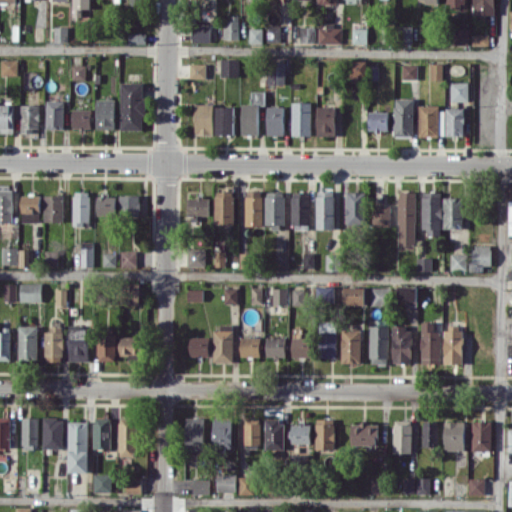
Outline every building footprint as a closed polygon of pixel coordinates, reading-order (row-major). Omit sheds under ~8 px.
[(90,0),(72,0),(73,14),(91,14),(90,0)] [(494,0),(473,0),(474,14),(495,14),(494,0)] [(224,39),(239,38),(239,17),(223,17),(224,39)] [(210,22),(192,23),(192,41),(211,41),(210,22)] [(267,42),(281,42),(280,24),(267,25),(267,42)] [(342,42),(341,27),(334,27),(334,25),(318,25),(319,43),(342,42)] [(67,41),(68,26),(54,26),(54,41),(67,41)] [(300,41),(315,42),(315,26),(301,26),(300,41)] [(263,28),(249,28),(250,45),(263,44),(263,28)] [(352,42),(367,42),(367,28),(352,28),(352,42)] [(469,29),(452,29),(452,44),(469,44),(469,29)] [(146,32),(129,32),(129,43),(146,43),(146,32)] [(489,34),(473,34),(473,45),(489,45),(489,34)] [(238,76),(239,58),(221,58),(221,75),(238,76)] [(19,59),(2,59),(1,74),(18,75),(19,59)] [(367,60),(349,60),(350,81),(368,81),(367,60)] [(285,84),(285,62),(267,62),(267,84),(285,84)] [(206,78),(206,63),(190,63),(190,78),(206,78)] [(443,63),(430,63),(431,79),(443,79),(443,63)] [(85,64),(72,65),(73,80),(86,79),(85,64)] [(418,78),(418,64),(403,64),(403,78),(418,78)] [(468,81),(450,82),(450,100),(468,100),(468,81)] [(121,82),(121,129),(143,129),(144,82),(121,82)] [(242,134),(259,134),(259,104),(265,104),(265,91),(251,90),(251,103),(242,103),(242,134)] [(96,128),(115,129),(116,99),(97,98),(96,128)] [(414,98),(395,98),(394,135),(413,136),(414,98)] [(64,100),(47,100),(46,128),(64,129),(64,100)] [(311,101),(292,102),(292,135),(312,135),(311,101)] [(14,104),(0,103),(0,132),(13,133),(14,104)] [(214,134),(213,103),(195,103),(196,134),(214,134)] [(21,131),(40,131),(40,104),(22,104),(21,131)] [(418,135),(438,136),(438,104),(418,104),(418,135)] [(234,105),(217,105),(216,134),(234,134),(234,105)] [(267,135),(283,135),(283,105),(267,105),(267,135)] [(317,135),(336,136),(336,106),(317,106),(317,135)] [(445,135),(464,135),(465,107),(446,107),(445,135)] [(72,128),(92,128),(92,109),(73,108),(72,128)] [(389,111),(369,111),(368,130),(388,131),(389,111)] [(0,221),(12,222),(13,189),(0,189),(0,221)] [(246,225),(263,225),(263,190),(246,190),(246,225)] [(334,190),(316,190),(317,229),(335,228),(334,190)] [(73,226),(90,226),(90,191),(74,191),(73,226)] [(234,224),(235,191),(215,191),(215,223),(234,224)] [(285,191),(266,192),(266,227),(286,226),(285,191)] [(292,229),(310,229),(310,191),(293,191),(292,229)] [(366,192),(347,191),(347,223),(365,223),(366,192)] [(416,191),(399,191),(398,245),(415,245),(416,191)] [(443,191),(424,191),(423,235),(442,235),(443,191)] [(41,194),(22,194),(22,221),(40,222),(41,194)] [(45,194),(45,221),(64,221),(64,194),(45,194)] [(140,194),(120,194),(120,212),(139,213),(140,194)] [(97,215),(117,215),(116,195),(97,196),(97,215)] [(210,215),(210,197),(188,196),(188,215),(210,215)] [(444,228),(464,228),(463,196),(443,197),(444,228)] [(390,226),(390,205),(373,204),(372,225),(390,226)] [(18,246),(2,246),(2,264),(18,264),(18,246)] [(94,266),(94,247),(81,247),(80,266),(94,266)] [(471,271),(484,271),(484,247),(472,247),(471,271)] [(21,266),(33,266),(32,248),(20,249),(21,266)] [(206,248),(188,248),(187,266),(205,266),(206,248)] [(59,264),(58,250),(43,250),(44,264),(59,264)] [(137,266),(136,250),(120,250),(121,266),(137,266)] [(226,266),(226,251),(214,251),(214,266),(226,266)] [(103,265),(116,265),(117,253),(104,252),(103,265)] [(313,253),(303,253),(304,266),(314,266),(313,253)] [(326,269),(341,269),(342,254),(326,253),(326,269)] [(451,269),(466,270),(467,254),(451,254),(451,269)] [(432,257),(417,257),(417,270),(432,270),(432,257)] [(16,282),(4,282),(5,300),(17,300),(16,282)] [(20,283),(20,301),(42,301),(42,282),(20,283)] [(139,303),(140,283),(127,282),(127,303),(139,303)] [(335,286),(318,285),(317,299),(334,299),(335,286)] [(417,286),(398,285),(398,300),(417,300),(417,286)] [(262,286),(251,287),(252,303),(263,303),(262,286)] [(365,304),(365,286),(344,286),(344,304),(365,304)] [(225,303),(237,303),(237,287),(225,287),(225,303)] [(273,304),(287,304),(287,287),(273,287),(273,304)] [(371,305),(391,304),(391,287),(371,287),(371,305)] [(56,304),(67,305),(67,288),(57,288),(56,304)] [(203,301),(203,289),(187,288),(187,300),(203,301)] [(293,304),(305,304),(305,288),(293,289),(293,304)] [(434,321),(422,321),(421,363),(440,363),(441,331),(434,331),(434,321)] [(38,325),(19,325),(18,360),(37,360),(38,325)] [(64,361),(63,325),(46,325),(46,361),(64,361)] [(389,325),(370,325),(370,363),(388,363),(389,325)] [(445,363),(463,363),(462,325),(445,326),(445,363)] [(213,361),(233,361),(233,326),(214,326),(213,361)] [(392,362),(412,363),(412,327),(393,326),(392,362)] [(69,360),(88,360),(89,328),(69,328),(69,360)] [(341,362),(361,362),(361,329),(342,329),(341,362)] [(0,359),(10,359),(11,331),(0,330),(0,359)] [(337,358),(337,331),(321,331),(320,357),(337,358)] [(98,360),(117,360),(116,334),(98,334),(98,360)] [(141,335),(121,336),(121,354),(141,354),(141,335)] [(209,356),(209,336),(190,336),(190,355),(209,356)] [(292,356),(314,356),(314,337),(293,336),(292,356)] [(261,337),(241,337),(241,355),(261,356),(261,337)] [(286,356),(286,337),(266,337),(267,356),(286,356)] [(10,416),(0,416),(0,447),(11,447),(10,416)] [(39,417),(23,416),(23,447),(38,447),(39,417)] [(43,447),(63,447),(64,417),(44,417),(43,447)] [(205,417),(187,417),(186,451),(205,451),(205,417)] [(233,417),(213,417),(213,446),(232,446),(233,417)] [(244,445),(260,445),(261,418),(245,418),(244,445)] [(316,449),(335,448),(334,418),(315,419),(316,449)] [(285,420),(266,419),(265,448),(284,449),(285,420)] [(412,452),(412,420),(394,420),(394,452),(412,452)] [(423,445),(438,446),(439,420),(423,420),(423,445)] [(491,420),(472,420),(473,450),(492,450),(491,420)] [(69,421),(68,472),(88,472),(89,421),(69,421)] [(94,448),(111,448),(112,422),(94,421),(94,448)] [(444,421),(445,450),(465,449),(465,421),(444,421)] [(119,455),(136,456),(137,423),(119,422),(119,455)] [(378,425),(368,425),(368,422),(351,422),(352,445),(378,444),(378,425)] [(311,443),(311,424),(292,423),(291,442),(311,443)] [(111,473),(94,473),(94,491),(112,491),(111,473)] [(216,491),(236,491),(237,474),(217,474),(216,491)] [(240,494),(254,493),(253,476),(239,476),(240,494)] [(372,492),(383,493),(384,478),(372,477),(372,492)] [(403,477),(403,492),(416,492),(416,477),(403,477)] [(431,477),(417,477),(417,493),(431,493),(431,477)] [(484,478),(469,477),(469,493),(484,494),(484,478)] [(210,493),(210,478),(193,479),(193,493),(210,493)] [(141,492),(142,479),(127,479),(127,492),(141,492)]
